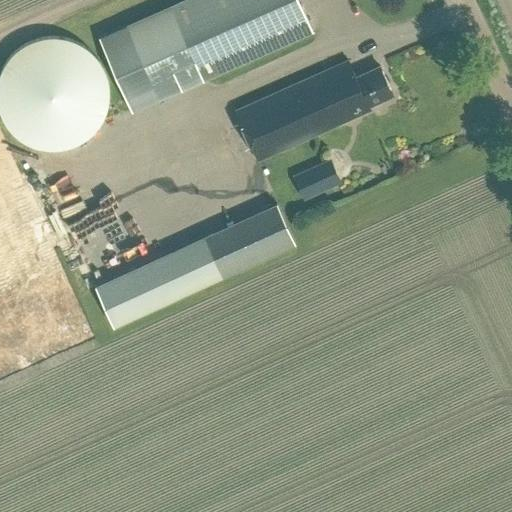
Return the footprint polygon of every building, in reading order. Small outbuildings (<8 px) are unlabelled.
[(297,0),(181,0),(168,6),(126,24),(157,98),(201,79),(311,29),(297,0)] [(374,33),(380,56),(436,39),(430,17),(374,33)] [(347,59),(234,110),(257,160),(369,109),(366,102),(391,91),(378,64),(354,75),(347,59)] [(0,376),(93,334),(0,129),(0,376)] [(85,158),(71,163),(78,179),(91,173),(85,158)] [(332,185),(322,163),(294,176),(304,198),(332,185)] [(204,236),(222,276),(295,242),(277,203),(204,236)]
